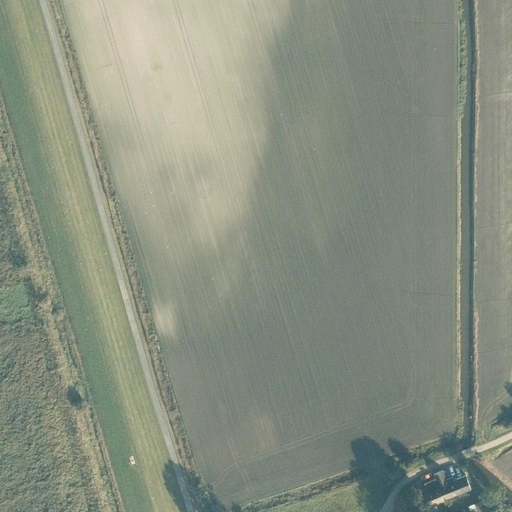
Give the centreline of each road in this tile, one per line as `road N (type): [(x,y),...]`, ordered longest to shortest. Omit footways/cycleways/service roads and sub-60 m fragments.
road 1 (track): [(190,511),(41,0)]
road 2 (track): [(511,434),(407,477),(391,511)]
